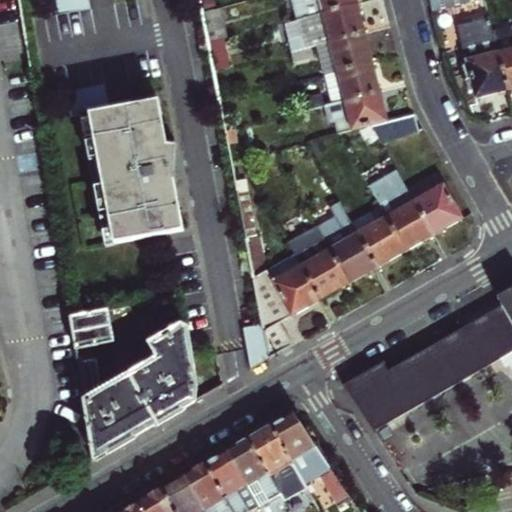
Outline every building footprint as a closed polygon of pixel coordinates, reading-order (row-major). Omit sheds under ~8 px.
[(90,0),(53,0),(56,14),(92,8),(90,0)] [(293,0),(298,19),(359,3),(357,0),(293,0)] [(430,0),(433,11),(477,0),(430,0)] [(362,18),(359,3),(298,19),(285,22),(295,61),(313,56),(311,47),(316,46),(330,42),(366,34),(362,18)] [(225,6),(203,11),(209,41),(224,37),(230,36),(225,6)] [(509,91),(494,32),(490,18),(457,26),(476,99),(491,96),(509,91)] [(511,90),(511,29),(511,28),(494,32),(509,91),(511,90)] [(337,72),(373,62),(370,49),(366,34),(330,42),(337,72)] [(224,37),(209,41),(215,71),(230,67),(224,37)] [(337,72),(330,42),(316,46),(323,75),(326,75),(337,72)] [(337,72),(344,101),(380,91),(376,76),(373,62),(337,72)] [(344,101),(337,72),(326,75),(333,104),(344,101)] [(80,114),(112,108),(107,82),(68,88),(73,115),(80,114)] [(373,126),(388,122),(384,108),(380,91),(344,101),(333,104),(331,104),(338,135),(373,126)] [(305,111),(325,105),(323,95),(302,100),(305,111)] [(112,108),(80,114),(91,179),(102,177),(113,242),(183,229),(160,100),(112,108)] [(373,126),(381,141),(408,135),(405,118),(388,122),(373,126)] [(382,207),(388,217),(407,251),(422,243),(435,236),(415,202),(409,191),(398,170),(370,186),(382,207)] [(415,202),(444,186),(438,174),(409,191),(415,202)] [(236,181),(255,280),(268,273),(260,234),(257,235),(247,179),(236,181)] [(444,186),(415,202),(435,236),(451,226),(464,219),(444,186)] [(379,268),(359,233),(354,223),(343,205),(332,211),(338,220),(320,230),(350,284),(364,276),(379,268)] [(388,217),(382,207),(354,223),(359,233),(388,217)] [(388,217),(359,233),(379,268),(395,258),(407,251),(388,217)] [(301,265),(321,300),(338,291),(350,284),(320,230),(291,247),(296,256),(301,265)] [(273,281),(301,265),(296,256),(268,273),(273,281)] [(303,311),(321,300),(301,265),(273,281),(268,273),(255,280),(262,316),(271,358),(295,344),(283,322),(303,311)] [(511,290),(488,304),(493,313),(485,318),(389,372),(384,364),(342,388),(373,436),(505,363),(511,358),(511,290)] [(112,340),(107,308),(69,314),(75,348),(112,340)] [(251,370),(271,358),(262,316),(246,328),(251,370)] [(178,410),(194,401),(195,385),(182,327),(179,326),(159,336),(156,330),(151,333),(160,349),(136,361),(138,366),(100,388),(95,357),(89,359),(87,354),(76,356),(93,458),(118,444),(178,410)] [(273,428),(300,476),(310,470),(314,478),(319,475),(333,499),(344,491),(294,415),(283,422),(273,428)] [(300,476),(273,428),(262,434),(249,441),(289,509),(312,496),(300,476)] [(290,511),(289,509),(249,441),(238,448),(228,454),(260,509),(261,511),(290,511)] [(255,511),(260,509),(228,454),(219,459),(207,466),(233,511),(255,511)] [(233,511),(207,466),(197,472),(184,479),(203,511),(233,511)] [(203,511),(184,479),(176,484),(163,491),(175,511),(203,511)] [(175,511),(163,491),(151,498),(139,505),(143,511),(175,511)]
